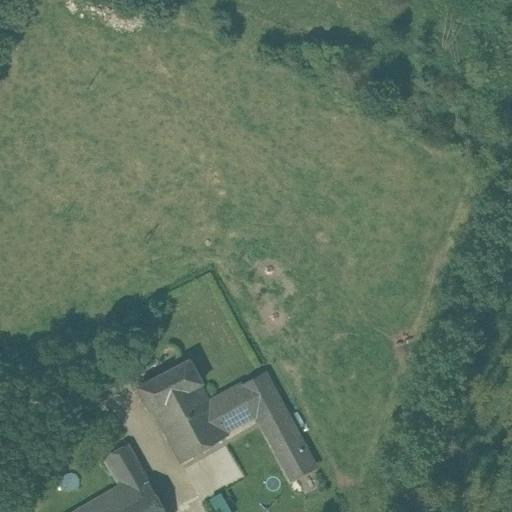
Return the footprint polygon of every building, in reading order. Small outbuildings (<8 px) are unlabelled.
[(190,360),(140,386),(152,409),(153,408),(201,383),(203,382),(190,360)] [(314,467),(264,374),(211,402),(225,428),(257,412),(293,478),(314,467)] [(201,383),(153,408),(181,462),(229,434),(225,428),(211,402),(201,383)] [(127,444),(104,458),(111,470),(134,456),(127,444)] [(166,511),(134,456),(111,470),(120,484),(73,511),(166,511)] [(234,511),(220,491),(210,498),(219,511),(234,511)]
